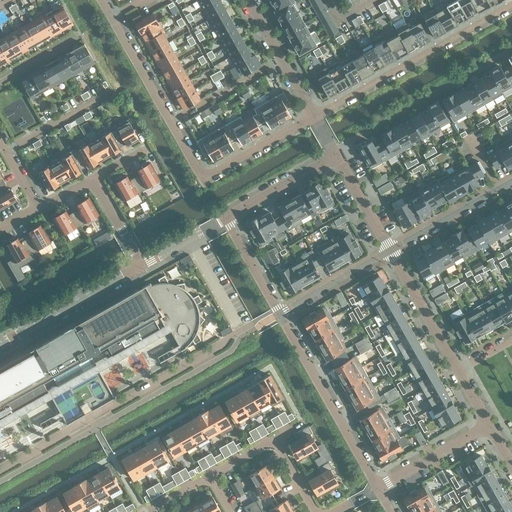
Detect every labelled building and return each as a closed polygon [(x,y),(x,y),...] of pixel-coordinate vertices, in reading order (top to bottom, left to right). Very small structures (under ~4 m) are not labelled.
[(198,0),(198,1),(203,10),(220,1),(219,0),(198,0)] [(275,12),(294,1),(293,0),(272,0),(269,2),(272,7),(275,5),(277,10),(275,12)] [(467,18),(457,0),(456,0),(447,6),(445,3),(457,25),(457,24),(468,18),(467,18)] [(478,13),(470,0),(457,0),(467,18),(474,14),(473,14),(477,12),(478,13)] [(470,0),(478,13),(487,8),(490,6),(490,7),(491,7),(487,0),(470,0)] [(220,1),(203,10),(208,19),(225,10),(220,1)] [(294,1),(275,12),(281,22),(280,23),(298,13),(292,3),(294,2),(294,1)] [(173,15),(178,12),(172,2),(167,5),(173,15)] [(433,9),(445,31),(457,25),(445,3),(433,9)] [(63,29),(73,24),(62,5),(53,11),(63,29)] [(433,9),(422,16),(434,37),(438,35),(439,35),(445,31),(433,9)] [(230,19),(225,10),(208,19),(214,29),(230,19)] [(54,35),(63,29),(53,11),(43,16),(54,35)] [(138,29),(141,33),(159,23),(158,22),(158,23),(152,13),(142,19),(140,16),(134,19),(139,29),(138,29)] [(298,13),(280,23),(283,28),(284,27),(287,33),(304,24),(298,13)] [(44,40),(54,35),(43,16),(34,21),(44,40)] [(332,21),(331,18),(322,23),(324,26),(332,21)] [(230,19),(214,29),(219,38),(236,29),(230,19)] [(35,45),(44,40),(34,21),(24,27),(35,45)] [(159,23),(141,33),(146,42),(164,32),(159,23)] [(409,29),(406,23),(395,29),(398,35),(408,51),(414,48),(414,47),(418,45),(409,29)] [(420,23),(409,29),(418,45),(419,46),(425,43),(425,42),(430,40),(420,23)] [(304,24),(287,33),(290,38),(289,39),(292,44),(314,32),(314,31),(309,34),(304,24)] [(25,51),(35,45),(24,27),(15,32),(25,51)] [(236,29),(219,38),(224,48),(241,38),(236,29)] [(336,29),(328,33),(330,37),(338,32),(336,29)] [(16,56),(25,51),(15,32),(5,37),(16,56)] [(164,32),(146,42),(151,52),(168,42),(163,33),(164,33),(164,32)] [(314,32),(292,44),(293,44),(299,54),(320,42),(314,32)] [(398,35),(387,41),(386,41),(395,57),(395,58),(396,59),(400,57),(400,58),(409,52),(408,51),(398,35)] [(0,50),(6,61),(16,56),(5,37),(0,40),(0,50)] [(241,38),(224,48),(230,57),(246,48),(241,38)] [(386,40),(374,47),(383,63),(382,63),(383,65),(384,64),(395,58),(395,57),(386,41),(387,41),(386,40)] [(168,42),(151,52),(157,61),(173,52),(168,42)] [(95,62),(84,44),(74,50),(84,68),(95,62)] [(384,65),(384,64),(383,65),(382,63),(383,63),(374,47),(363,53),(364,54),(373,71),(373,70),(374,71),(384,65)] [(246,48),(230,57),(235,66),(255,55),(251,57),(246,48)] [(84,68),(74,50),(63,56),(74,74),(84,68)] [(173,52),(157,61),(162,71),(178,61),(173,52)] [(362,79),(374,72),(374,71),(373,70),(373,71),(364,54),(352,61),(362,78),(361,78),(362,79)] [(255,55),(235,66),(235,67),(239,65),(244,74),(261,65),(255,55)] [(74,74),(63,56),(52,62),(63,80),(74,74)] [(306,56),(300,59),(304,66),(310,63),(306,56)] [(178,61),(162,71),(167,80),(184,71),(178,61)] [(362,78),(352,61),(341,67),(351,84),(351,85),(358,81),(358,80),(361,78),(362,78)] [(63,80),(52,62),(42,68),(52,86),(63,80)] [(500,66),(490,72),(501,92),(511,86),(511,69),(511,67),(503,72),(500,66)] [(341,67),(330,74),(329,74),(339,90),(338,90),(339,91),(351,85),(351,84),(341,67)] [(52,86),(42,68),(31,74),(42,92),(52,86)] [(271,78),(274,77),(269,68),(266,70),(271,78)] [(335,92),(338,90),(339,90),(329,74),(330,74),(327,68),(316,74),(316,75),(328,97),(335,93),(335,92)] [(184,71),(167,80),(172,89),(189,80),(184,71)] [(501,92),(490,72),(490,73),(481,79),(493,99),(492,96),(500,91),(501,92)] [(42,92),(31,74),(21,80),(31,98),(42,92)] [(493,99),(481,79),(472,84),(484,104),(493,99)] [(189,80),(172,89),(178,99),(194,89),(189,80)] [(484,104),(472,84),(462,89),(474,110),(484,104)] [(248,97),(251,96),(246,87),(243,89),(248,97)] [(194,89),(178,99),(183,109),(200,99),(194,89)] [(243,89),(240,90),(245,99),(248,97),(243,89)] [(474,110),(462,89),(453,94),(465,115),(474,110)] [(281,122),(291,116),(287,109),(291,107),(283,92),(268,100),(281,122)] [(465,115),(453,94),(443,100),(455,120),(465,115)] [(270,128),(281,122),(268,100),(254,109),(262,123),(266,121),(270,128)] [(437,101),(428,107),(440,129),(441,129),(440,127),(449,122),(437,101)] [(211,107),(200,113),(203,118),(214,112),(211,107)] [(428,109),(419,114),(431,134),(440,129),(428,107),(427,107),(428,109)] [(240,117),(252,139),(262,133),(258,125),(262,123),(254,109),(253,109),(256,114),(243,121),(240,116),(240,117)] [(419,114),(410,119),(421,140),(431,134),(419,114)] [(241,144),(252,139),(240,117),(225,125),(234,140),(237,137),(241,144)] [(506,121),(504,118),(498,121),(501,126),(507,123),(506,121)] [(127,146),(139,140),(128,119),(110,129),(120,147),(126,144),(127,146)] [(421,140),(410,119),(400,124),(412,145),(413,145),(411,141),(419,137),(421,140)] [(412,145),(400,124),(391,130),(403,150),(412,145)] [(223,155),(234,149),(230,142),(234,140),(225,125),(211,133),(223,155)] [(99,136),(110,156),(122,149),(120,147),(110,129),(99,136)] [(381,135),(384,141),(379,144),(388,159),(403,150),(391,130),(381,135)] [(213,161),(223,155),(211,133),(196,141),(204,156),(209,154),(213,161)] [(88,142),(99,162),(110,156),(99,136),(88,142)] [(371,141),(359,148),(365,157),(363,158),(366,164),(368,163),(371,168),(388,159),(379,144),(374,147),(371,141)] [(88,168),(99,162),(88,142),(76,148),(87,166),(88,168)] [(507,169),(511,165),(511,154),(505,142),(495,148),(497,151),(489,156),(496,168),(504,163),(507,169)] [(431,155),(437,152),(433,146),(428,150),(429,151),(431,155)] [(60,158),(71,178),(82,172),(81,169),(87,166),(76,148),(60,158)] [(436,156),(430,159),(433,165),(439,162),(438,160),(436,156)] [(48,164),(60,184),(71,178),(60,158),(48,164)] [(404,163),(407,169),(413,166),(411,162),(410,160),(404,163)] [(156,175),(157,174),(154,168),(152,169),(149,163),(137,170),(140,176),(135,178),(142,191),(159,181),(156,175)] [(455,170),(467,191),(478,185),(475,179),(483,175),(476,163),(468,167),(466,164),(455,170)] [(39,174),(37,175),(40,181),(42,180),(49,191),(60,184),(48,164),(37,171),(39,174)] [(417,167),(419,170),(420,172),(426,169),(422,164),(417,167)] [(458,196),(467,191),(455,170),(447,175),(458,196)] [(376,186),(388,179),(385,174),(373,180),(376,186)] [(449,201),(458,196),(447,175),(437,181),(437,179),(436,179),(449,201)] [(127,176),(115,183),(118,188),(116,189),(120,195),(121,195),(125,200),(142,191),(135,178),(130,181),(127,176)] [(448,200),(449,202),(449,201),(436,179),(427,185),(439,205),(448,200)] [(333,205),(328,194),(329,193),(326,188),(324,189),(320,182),(310,188),(310,189),(305,192),(309,200),(317,214),(315,211),(321,208),(322,211),(333,205)] [(378,189),(381,194),(393,188),(390,182),(378,189)] [(0,209),(18,200),(11,188),(9,189),(5,183),(0,186),(0,209)] [(430,210),(439,205),(427,185),(417,190),(430,212),(430,210)] [(403,200),(415,221),(415,220),(412,215),(417,212),(420,218),(430,212),(417,190),(418,192),(403,200)] [(296,196),(289,199),(302,222),(300,219),(310,214),(312,217),(317,214),(309,200),(305,203),(300,195),(296,197),(296,196)] [(80,225),(98,216),(88,198),(75,205),(78,210),(74,213),(80,225)] [(279,218),(287,231),(302,222),(289,199),(282,203),(283,205),(279,207),(284,215),(279,218)] [(404,227),(415,221),(403,200),(405,203),(394,209),(395,211),(394,212),(397,218),(399,218),(404,227)] [(504,206),(505,207),(496,212),(508,233),(511,230),(511,218),(505,206),(504,206)] [(54,217),(63,235),(80,225),(74,213),(69,216),(66,211),(54,217)] [(266,214),(265,213),(258,217),(272,240),(270,236),(285,228),(287,231),(279,218),(274,220),(270,212),(266,214)] [(508,233),(496,212),(487,218),(499,239),(508,233)] [(348,221),(348,220),(345,214),(344,215),(345,215),(334,221),(337,226),(348,220),(348,221)] [(261,246),(272,240),(258,217),(248,223),(252,230),(250,231),(254,236),(255,235),(261,246)] [(499,239),(487,218),(477,223),(489,244),(499,239)] [(489,244),(477,223),(468,228),(480,249),(478,246),(487,241),(489,244)] [(26,240),(32,252),(50,243),(40,225),(27,232),(30,237),(26,240)] [(465,235),(462,230),(451,236),(464,258),(480,249),(468,228),(468,229),(470,233),(465,235)] [(353,241),(349,234),(339,239),(337,236),(350,259),(360,254),(356,246),(358,245),(355,240),(353,241)] [(327,242),(340,265),(347,261),(346,260),(349,258),(349,260),(350,259),(337,236),(327,242)] [(451,236),(451,238),(442,243),(454,264),(455,263),(453,260),(461,256),(463,259),(464,258),(451,236)] [(18,238),(5,245),(9,250),(7,251),(10,257),(12,256),(14,259),(8,262),(18,281),(24,277),(19,267),(35,258),(32,252),(26,240),(21,243),(18,238)] [(279,252),(282,250),(284,249),(279,240),(274,242),(279,252)] [(316,248),(318,251),(314,254),(319,264),(324,261),(329,270),(332,268),(333,269),(340,265),(327,242),(316,248)] [(454,264),(442,243),(433,248),(445,269),(454,264)] [(275,247),(261,255),(260,255),(264,261),(275,254),(278,253),(275,247)] [(445,269),(433,248),(424,253),(435,274),(445,269)] [(315,267),(319,264),(314,254),(312,251),(297,259),(310,282),(317,278),(316,277),(319,275),(315,267)] [(435,274),(424,253),(414,259),(424,277),(433,271),(435,274)] [(279,261),(275,254),(264,261),(268,268),(268,267),(279,261)] [(185,270),(195,264),(189,255),(179,260),(185,270)] [(296,259),(298,263),(289,268),(300,288),(300,287),(300,286),(302,285),(303,286),(310,282),(297,259),(296,259)] [(504,259),(499,262),(502,268),(508,265),(504,259)] [(481,261),(472,266),(475,272),(484,267),(481,261)] [(490,271),(496,268),(493,262),(489,265),(487,265),(489,269),(490,271)] [(278,274),(282,281),(280,282),(284,288),(285,287),(289,294),(300,288),(289,268),(278,274)] [(479,273),(473,277),(476,282),(482,279),(479,273)] [(199,314),(199,312),(199,310),(198,308),(197,306),(197,304),(202,301),(198,295),(193,298),(191,296),(190,294),(188,292),(186,290),(184,283),(176,284),(176,285),(174,284),(173,284),(171,283),(169,283),(164,275),(158,279),(160,283),(157,283),(155,284),(152,284),(151,285),(150,283),(138,289),(50,339),(36,347),(21,356),(0,367),(0,425),(51,397),(67,425),(115,398),(99,370),(129,353),(128,350),(129,349),(131,348),(133,351),(169,330),(171,332),(181,351),(186,348),(186,347),(187,346),(189,345),(190,343),(192,341),(193,340),(195,344),(201,340),(197,333),(197,332),(198,329),(198,328),(199,325),(200,326),(205,319),(199,314)] [(384,286),(379,276),(362,286),(367,295),(385,285),(384,286)] [(433,296),(444,290),(441,284),(430,291),(433,296)] [(367,295),(373,305),(391,295),(385,285),(367,295)] [(462,290),(461,288),(459,285),(453,288),(456,293),(462,290)] [(503,293),(511,308),(511,291),(505,296),(503,293)] [(341,292),(335,295),(336,296),(342,306),(347,303),(341,293),(341,292)] [(449,298),(446,293),(435,299),(435,298),(434,299),(438,305),(438,304),(449,298)] [(493,298),(506,321),(511,318),(511,317),(511,316),(511,308),(503,293),(493,298)] [(374,305),(379,314),(396,304),(391,295),(373,305),(374,305)] [(493,298),(483,304),(495,326),(497,325),(497,326),(503,323),(502,322),(505,320),(506,322),(506,321),(493,298)] [(379,314),(384,323),(401,313),(396,304),(379,314)] [(473,310),(486,333),(493,329),(492,327),(495,326),(483,304),(473,310)] [(302,320),(308,331),(331,318),(326,307),(315,313),(314,311),(309,314),(310,316),(302,320)] [(463,314),(462,314),(476,337),(479,335),(479,337),(486,333),(473,310),(464,315),(463,314)] [(390,332),(407,323),(401,313),(384,323),(390,332)] [(459,337),(461,336),(465,343),(476,337),(462,314),(452,320),(458,330),(456,331),(459,337)] [(353,326),(358,323),(355,317),(351,319),(350,320),(353,326)] [(331,318),(308,331),(312,337),(313,337),(315,340),(337,327),(331,318)] [(395,342),(412,332),(407,323),(390,332),(395,342)] [(232,331),(229,326),(220,332),(223,337),(232,331)] [(316,344),(319,350),(343,337),(337,327),(315,340),(317,343),(316,344)] [(400,351),(417,342),(412,332),(395,342),(400,351)] [(343,337),(319,350),(323,357),(325,357),(327,360),(345,350),(340,340),(343,338),(343,337)] [(355,343),(358,349),(369,342),(366,337),(356,343),(355,343)] [(362,353),(372,347),(369,342),(358,349),(361,354),(362,354),(362,353)] [(406,361),(423,351),(417,342),(400,351),(406,361)] [(411,370),(428,361),(423,351),(406,361),(411,370)] [(356,356),(334,369),(336,372),(334,373),(338,380),(362,367),(356,356)] [(411,370),(417,380),(434,370),(428,361),(411,370)] [(344,386),(345,389),(367,377),(362,367),(338,380),(342,387),(344,386)] [(417,380),(422,389),(439,380),(434,370),(417,380)] [(272,406),(284,400),(282,396),(270,376),(270,375),(259,382),(272,406)] [(367,377),(345,389),(347,392),(346,393),(350,400),(373,386),(367,377)] [(439,380),(422,389),(427,399),(444,389),(439,380)] [(259,383),(248,389),(261,412),(262,412),(260,408),(270,402),(270,403),(272,406),(259,382),(258,382),(258,383),(259,383)] [(355,406),(357,409),(379,397),(373,386),(350,400),(354,406),(355,406)] [(383,393),(386,399),(398,392),(395,387),(384,393),(383,393)] [(248,389),(237,395),(251,419),(261,412),(248,389)] [(444,389),(427,399),(432,407),(431,408),(431,409),(450,398),(444,389)] [(390,403),(401,397),(398,392),(386,399),(390,404),(390,403)] [(251,419),(237,395),(227,401),(226,401),(231,411),(230,412),(232,414),(233,414),(237,421),(237,420),(248,415),(250,419),(251,419)] [(450,398),(431,409),(437,418),(455,408),(450,398)] [(208,411),(207,411),(221,436),(232,429),(219,405),(218,406),(208,412),(208,411)] [(361,424),(365,431),(388,418),(382,407),(360,420),(362,423),(361,424)] [(455,408),(437,418),(442,428),(459,418),(454,409),(455,408)] [(207,411),(196,417),(208,437),(218,431),(221,436),(207,411)] [(408,419),(412,417),(409,412),(403,415),(406,420),(408,419)] [(208,437),(196,417),(196,418),(186,424),(197,444),(208,437)] [(388,418),(365,431),(369,438),(370,437),(372,440),(394,428),(393,427),(390,429),(385,420),(388,418)] [(186,424),(175,430),(186,450),(197,444),(186,424)] [(300,439),(296,441),(290,445),(289,445),(297,458),(298,458),(316,447),(316,448),(317,447),(310,435),(312,433),(308,426),(297,432),(300,439)] [(372,444),(376,451),(399,437),(394,428),(372,440),(374,443),(372,444)] [(186,450),(175,430),(164,437),(164,436),(163,437),(169,446),(168,447),(169,450),(170,449),(174,456),(175,456),(186,450)] [(420,445),(420,446),(426,442),(420,431),(414,434),(420,445)] [(399,437),(376,451),(382,461),(389,457),(390,459),(396,456),(395,454),(402,450),(396,440),(400,438),(399,437)] [(156,441),(145,447),(156,467),(167,460),(167,461),(168,460),(156,441)] [(145,447),(134,453),(145,473),(156,467),(145,447)] [(145,473),(134,453),(123,460),(123,459),(123,460),(134,479),(135,478),(145,473)] [(460,466),(465,476),(487,464),(485,464),(480,455),(460,466)] [(333,469),(328,461),(317,468),(321,475),(310,480),(310,481),(317,494),(318,494),(318,493),(336,483),(337,483),(330,470),(333,469)] [(465,476),(471,486),(492,474),(487,464),(465,476)] [(252,489),(273,477),(270,471),(272,471),(269,465),(267,466),(267,465),(245,477),(252,489)] [(108,468),(97,475),(108,494),(119,488),(115,480),(116,480),(115,477),(114,477),(108,468)] [(448,482),(442,470),(436,474),(443,485),(448,482)] [(477,494),(497,483),(492,474),(471,486),(475,484),(480,492),(477,494)] [(108,494),(97,475),(86,480),(99,504),(100,504),(97,500),(108,494)] [(260,507),(273,500),(269,494),(279,488),(279,487),(281,486),(277,481),(276,482),(273,477),(252,489),(258,499),(256,500),(260,507)] [(86,480),(75,486),(88,510),(99,504),(86,480)] [(244,493),(237,481),(231,484),(237,497),(244,493)] [(477,494),(483,504),(503,492),(497,483),(477,494)] [(415,490),(410,493),(411,494),(403,499),(409,509),(432,496),(426,485),(416,491),(415,490)] [(88,510),(75,486),(74,486),(75,487),(64,493),(74,511),(75,511),(86,507),(88,511),(88,510)] [(456,495),(453,490),(448,493),(451,499),(452,498),(456,495)] [(483,504),(487,511),(489,511),(508,502),(503,492),(483,504)] [(206,500),(201,503),(205,511),(220,511),(212,497),(211,497),(211,496),(205,499),(206,500)] [(432,496),(409,509),(411,511),(427,511),(438,506),(432,496)] [(65,511),(57,497),(56,497),(56,498),(46,504),(45,503),(50,511),(65,511)] [(291,511),(293,511),(290,506),(291,505),(288,500),(287,501),(286,500),(276,506),(273,500),(260,507),(262,511),(291,511)] [(489,511),(510,511),(511,511),(511,508),(508,502),(489,511)] [(50,511),(45,503),(34,509),(35,511),(50,511)] [(190,509),(191,511),(205,511),(201,503),(196,506),(195,504),(189,507),(190,509)]
